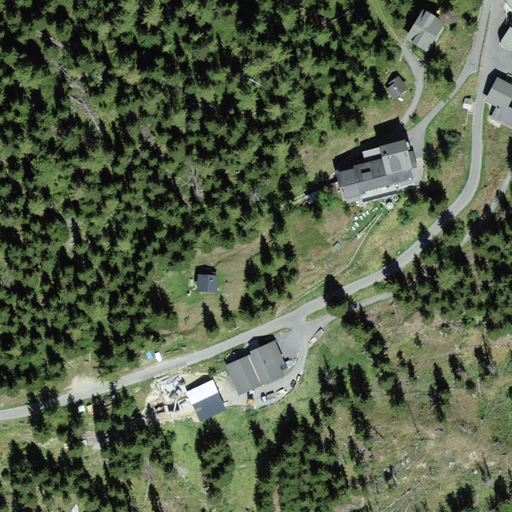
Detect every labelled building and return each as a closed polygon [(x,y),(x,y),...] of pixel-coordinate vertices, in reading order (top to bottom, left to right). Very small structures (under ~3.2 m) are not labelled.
[(440,24),(423,14),(410,37),(425,47),(440,24)] [(511,92),(511,75),(508,73),(502,84),(499,81),(494,90),(492,88),(488,96),(490,97),(488,101),(498,106),(492,118),(490,123),(496,125),(498,121),(511,127),(511,124),(511,109),(505,106),(511,92)] [(389,85),(391,87),(387,89),(394,98),(406,89),(398,77),(389,85)] [(463,107),(461,107),(460,123),(466,125),(468,109),(470,100),(465,99),(463,107)] [(353,170),(339,173),(347,202),(350,201),(349,198),(351,198),(351,197),(360,195),(360,193),(413,179),(414,181),(415,181),(411,167),(416,165),(415,160),(414,160),(412,153),(407,154),(404,142),(363,153),(367,166),(354,170),(353,168),(352,168),(353,170)] [(215,277),(200,276),(199,289),(215,290),(215,277)] [(261,348),(252,352),(253,356),(229,366),(239,389),(279,372),(269,349),(263,351),(261,348)] [(212,382),(176,399),(180,410),(193,403),(217,392),(212,382)]
